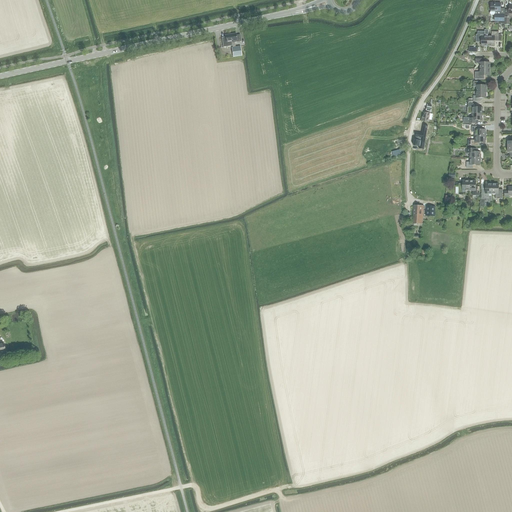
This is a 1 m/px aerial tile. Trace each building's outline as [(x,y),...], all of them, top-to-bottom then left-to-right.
[(491,3),(491,11),(490,13),(490,14),(491,15),(495,15),(495,21),(504,21),(504,19),(504,11),(504,9),(500,9),(500,3),(491,3)] [(484,30),(484,32),(477,31),(477,41),(481,41),(481,46),(488,46),(488,36),(488,30),(484,30)] [(498,35),(498,32),(491,32),(491,36),(488,36),(488,46),(494,46),(494,41),(501,41),(501,35),(498,35)] [(236,33),(230,34),(232,43),(234,42),(241,41),(240,35),(236,35),(236,33)] [(232,43),(230,34),(225,35),(225,37),(221,37),(223,47),(232,46),(232,43)] [(240,46),(231,47),(233,57),(242,56),(240,46)] [(480,64),(480,69),(489,69),(489,63),(484,62),(484,58),(475,58),(475,64),(480,64)] [(489,69),(480,69),(480,72),(475,72),(475,79),(484,79),(484,75),(489,76),(489,69)] [(476,87),(476,92),(486,92),(486,85),(480,85),(480,82),(473,82),(473,87),(476,87)] [(486,92),(476,92),(476,96),(473,96),(473,101),(480,101),(480,98),(486,98),(486,92)] [(472,114),(482,114),(482,107),(476,107),(476,104),(468,104),(467,114),(472,114)] [(421,118),(421,121),(428,122),(429,119),(431,120),(433,114),(430,114),(431,108),(427,107),(426,112),(424,112),(422,118),(421,118)] [(482,114),(472,114),(472,118),(469,118),(469,123),(475,124),(475,120),(482,120),(482,114)] [(419,149),(424,150),(428,126),(424,125),(422,134),(416,133),(416,137),(421,138),(421,141),(414,140),(413,146),(420,148),(419,149)] [(475,132),(475,136),(485,136),(485,132),(485,130),(478,130),(478,127),(471,126),(471,132),(475,132)] [(468,140),(468,146),(478,146),(478,143),(485,143),(485,140),(485,136),(475,136),(475,140),(468,140)] [(480,152),(476,152),(476,149),(466,149),(466,154),(470,154),(469,158),(480,158),(480,154),(480,152)] [(480,158),(469,158),(469,162),(466,162),(466,168),(472,168),(472,165),(480,165),(480,162),(480,158)] [(466,190),(469,191),(469,181),(462,181),(462,186),(458,186),(458,195),(466,195),(466,190)] [(479,195),(479,186),(475,186),(475,181),(469,181),(469,191),(472,191),(472,195),(479,195)] [(492,201),(492,194),(492,184),(485,184),(485,189),(481,189),(481,198),(488,199),(488,200),(492,201)] [(498,189),(498,184),(492,184),(492,194),(495,194),(495,199),(502,199),(502,190),(498,189)] [(413,205),(413,220),(413,221),(413,224),(422,224),(423,217),(423,206),(413,205)] [(426,206),(425,216),(435,217),(435,206),(426,206)]
